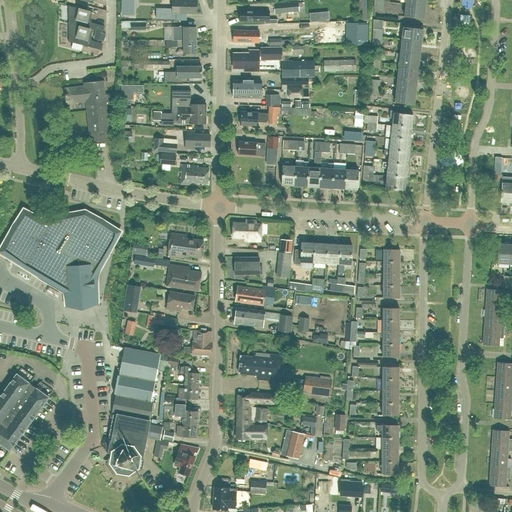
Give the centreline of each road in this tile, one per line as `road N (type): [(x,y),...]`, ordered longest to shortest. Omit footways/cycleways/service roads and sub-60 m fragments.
road 1 (residential): [(192,511),(217,433),(217,206)]
road 2 (residential): [(424,220),(421,474),(427,488),(442,493)]
road 3 (residential): [(442,493),(461,476),(469,222)]
road 4 (residential): [(469,222),(474,144),(488,109),(494,0)]
road 5 (residential): [(448,0),(424,220)]
road 6 (residential): [(424,220),(217,206)]
road 7 (residential): [(217,206),(222,0)]
road 8 (residential): [(217,206),(20,168)]
road 9 (residential): [(46,509),(94,433),(86,347),(75,344)]
road 10 (residential): [(17,82),(51,67),(109,60),(112,0)]
